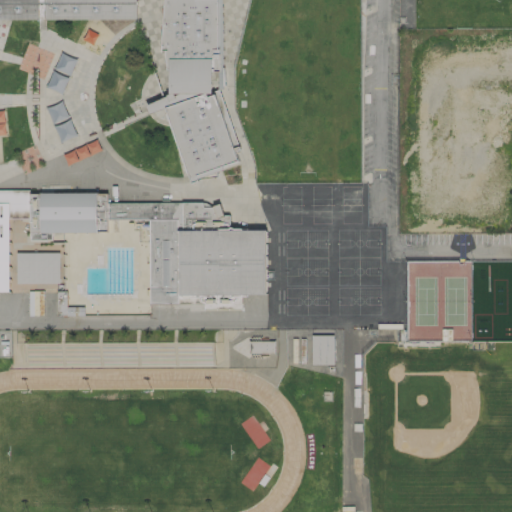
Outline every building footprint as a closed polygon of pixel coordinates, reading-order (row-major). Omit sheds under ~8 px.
[(0,0),(0,19),(36,19),(36,0),(0,0)] [(43,0),(43,18),(133,18),(133,0),(43,0)] [(237,165),(237,164),(212,84),(212,72),(221,72),(221,0),(163,0),(163,47),(166,57),(166,63),(169,75),(169,97),(146,104),(149,114),(166,109),(166,111),(189,182),(237,165)] [(47,89),(63,94),(74,59),(58,54),(47,89)] [(60,142),(75,137),(70,122),(55,127),(60,142)] [(0,293),(8,293),(8,219),(27,219),(27,190),(0,190),(0,293)] [(40,194),(41,233),(107,232),(106,192),(40,194)] [(39,233),(40,194),(29,194),(28,242),(51,242),(51,233),(39,233)] [(149,220),(149,304),(176,304),(176,295),(266,296),(266,230),(229,230),(229,216),(221,216),(221,203),(108,203),(107,220),(149,220)] [(59,253),(16,253),(16,284),(59,284),(59,253)] [(207,296),(178,295),(178,304),(207,305),(207,296)] [(204,332),(205,359),(7,358),(3,336),(204,332)]
